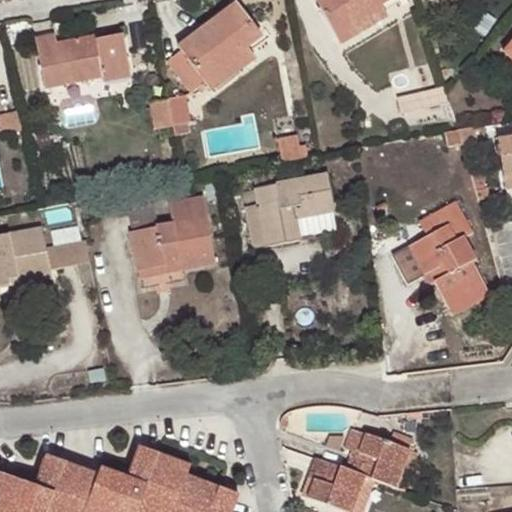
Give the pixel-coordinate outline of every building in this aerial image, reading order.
[(316,0),(336,32),(375,10),(371,4),(378,1),(380,3),(385,0),(316,0)] [(375,10),(336,32),(342,42),(387,14),(380,3),(378,1),(371,4),(375,10)] [(191,92),(205,81),(241,56),(235,49),(242,44),(245,47),(260,36),(234,2),(177,45),(180,49),(166,59),(191,92)] [(121,30),(95,35),(96,39),(122,34),(121,30)] [(96,39),(95,35),(55,43),(53,34),(36,36),(45,86),(102,74),(104,80),(131,74),(122,34),(96,39)] [(511,42),(511,41),(503,49),(511,57),(511,42)] [(241,56),(205,81),(210,89),(253,58),(245,47),(242,44),(235,49),(241,56)] [(396,95),(399,109),(444,98),(441,86),(396,95)] [(155,130),(192,128),(190,96),(153,99),(155,130)] [(457,128),(462,143),(474,142),(472,126),(457,128)] [(447,146),(462,143),(457,128),(443,130),(447,146)] [(511,174),(511,135),(496,138),(502,176),(511,174)] [(298,194),(295,180),(254,189),(256,204),(245,206),(253,247),(299,237),(295,217),(334,209),(326,173),(306,177),(309,192),(298,194)] [(511,185),(511,174),(502,176),(503,187),(511,185)] [(306,177),(295,180),(298,194),(309,192),(306,177)] [(130,230),(138,268),(162,263),(164,270),(214,261),(208,234),(198,237),(196,226),(206,223),(202,196),(167,202),(171,222),(130,230)] [(437,278),(434,280),(451,312),(488,293),(471,261),(473,259),(462,236),(471,232),(455,202),(418,220),(426,235),(408,244),(425,273),(428,271),(431,269),(437,278)] [(208,234),(206,223),(196,226),(198,237),(208,234)] [(0,284),(9,284),(7,276),(49,268),(84,263),(78,238),(45,245),(42,225),(0,232),(0,284)] [(162,263),(138,268),(139,276),(164,270),(162,263)] [(7,276),(9,284),(52,277),(49,268),(7,276)] [(428,271),(434,280),(437,278),(431,269),(428,271)] [(374,479),(394,486),(407,449),(411,439),(393,433),(390,442),(351,428),(344,447),(350,450),(344,469),(367,477),(374,479)] [(138,511),(171,511),(186,476),(189,467),(153,453),(137,446),(125,478),(99,467),(96,474),(82,511),(136,511),(138,511)] [(415,451),(407,449),(394,486),(401,489),(415,451)] [(0,474),(0,496),(0,511),(82,511),(96,474),(44,455),(41,464),(32,486),(0,474)] [(355,511),(367,477),(344,469),(315,458),(308,476),(316,478),(309,497),(350,511),(355,511)] [(237,496),(186,476),(171,511),(231,511),(234,503),(237,496)] [(367,477),(355,511),(362,511),(374,479),(367,477)]
